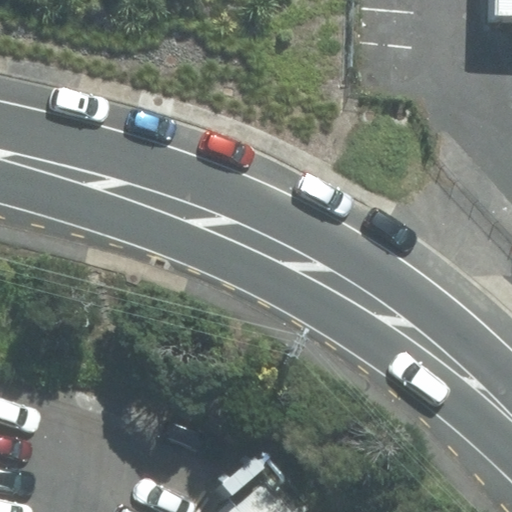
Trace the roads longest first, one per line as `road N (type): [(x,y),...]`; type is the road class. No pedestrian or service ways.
road 1 (residential): [(0,156),(109,184),(275,249),(397,322),(511,418)]
road 2 (unknown): [(47,511),(81,392)]
